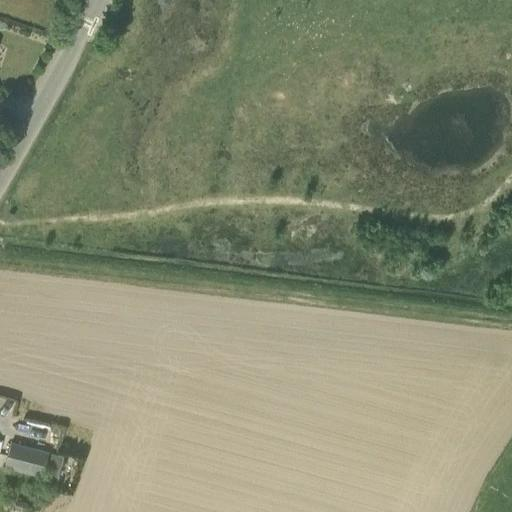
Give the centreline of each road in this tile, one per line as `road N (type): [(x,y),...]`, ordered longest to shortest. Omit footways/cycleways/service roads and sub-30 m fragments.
road 1 (track): [(511,321),(0,257)]
road 2 (tertiary): [(0,174),(98,0)]
